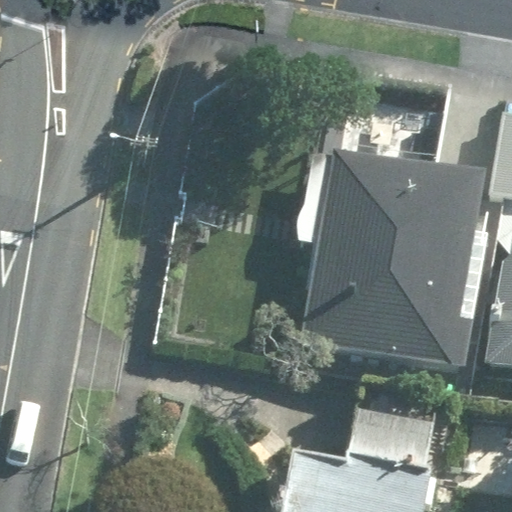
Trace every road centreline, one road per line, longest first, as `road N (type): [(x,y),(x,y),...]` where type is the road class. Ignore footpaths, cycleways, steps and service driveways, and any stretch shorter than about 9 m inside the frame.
road 1 (tertiary): [(0,452),(46,181)]
road 2 (tertiary): [(124,0),(46,181)]
road 3 (tertiary): [(46,181),(32,0)]
